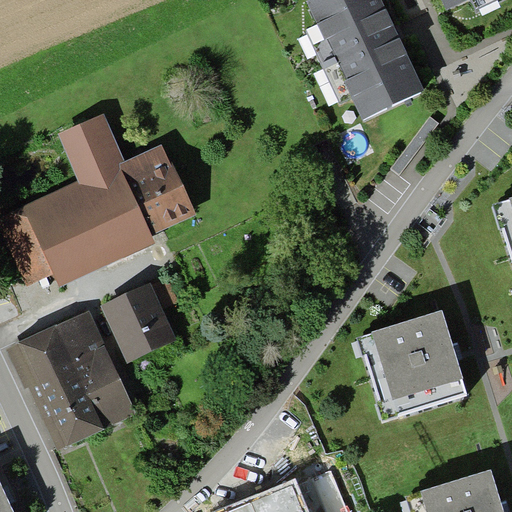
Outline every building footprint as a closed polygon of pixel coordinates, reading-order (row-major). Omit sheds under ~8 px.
[(395,35),(378,0),(323,0),(308,7),(364,124),(424,96),(395,35)] [(472,0),(442,0),(448,12),(472,0)] [(163,148),(122,166),(101,118),(60,136),(81,183),(0,219),(29,284),(48,275),(54,290),(160,244),(155,231),(192,215),(163,148)] [(431,119),(392,170),(400,177),(440,125),(431,119)] [(511,205),(495,211),(511,266),(511,205)] [(103,308),(129,362),(178,340),(165,312),(180,305),(167,278),(120,300),(103,308)] [(456,355),(443,312),(357,339),(383,421),(468,395),(456,355)] [(35,396),(63,452),(135,417),(85,317),(13,352),(35,396)] [(506,511),(495,473),(409,499),(412,511),(506,511)] [(303,511),(292,485),(227,511),(303,511)] [(11,511),(6,500),(0,487),(0,511),(11,511)]
